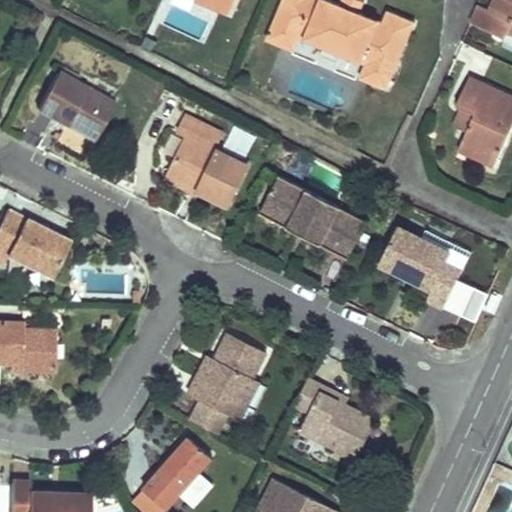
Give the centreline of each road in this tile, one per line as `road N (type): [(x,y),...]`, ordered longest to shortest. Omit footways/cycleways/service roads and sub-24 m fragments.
road 1 (residential): [(186,243),(479,406)]
road 2 (residential): [(0,437),(55,453),(111,440),(186,243)]
road 3 (residential): [(0,150),(186,243)]
